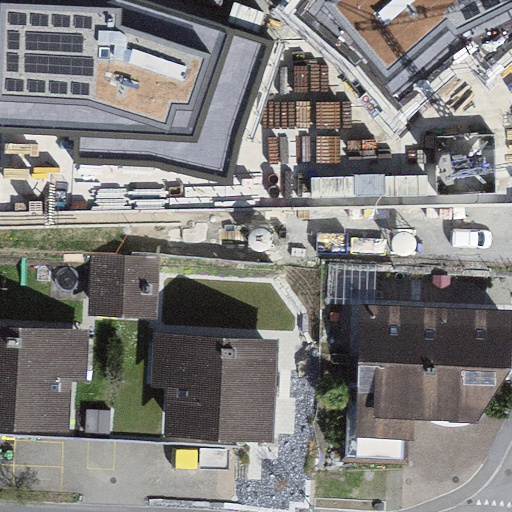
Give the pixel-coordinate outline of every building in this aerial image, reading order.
[(152,166),(231,183),(239,135),(273,43),(122,0),(0,0),(0,132),(77,138),(75,165),(152,166)] [(511,0),(301,0),(291,12),(358,69),(397,118),(475,52),(489,71),(511,50),(511,0)] [(158,257),(91,254),(89,309),(156,312),(158,257)] [(161,311),(189,312),(191,274),(162,273),(161,311)] [(509,307),(366,300),(361,407),(474,412),(506,370),(509,307)] [(87,327),(0,322),(0,415),(83,420),(87,327)] [(281,337),(165,330),(160,426),(275,432),(281,337)]
